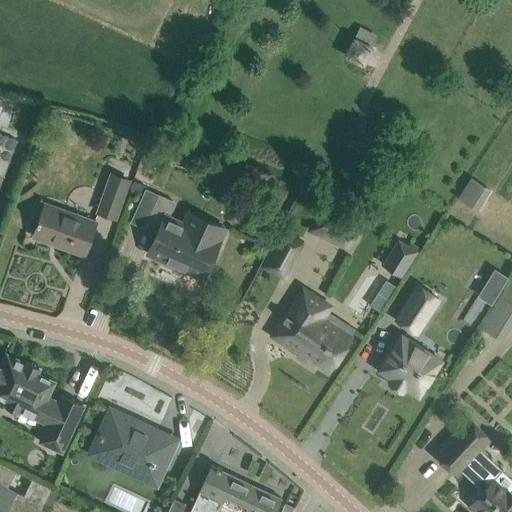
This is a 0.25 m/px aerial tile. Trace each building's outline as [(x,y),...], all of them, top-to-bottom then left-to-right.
[(0,175),(3,176),(10,158),(18,138),(0,131),(0,175)] [(173,150),(170,160),(187,165),(185,170),(197,173),(201,157),(173,150)] [(115,217),(128,181),(111,175),(99,211),(115,217)] [(473,177),(460,199),(477,210),(490,188),(473,177)] [(134,182),(131,189),(143,194),(146,187),(134,182)] [(213,255),(226,226),(187,209),(182,220),(167,214),(174,199),(160,193),(147,221),(159,226),(147,252),(203,278),(213,255)] [(84,253),(95,222),(44,204),(37,224),(38,225),(35,235),(84,253)] [(358,225),(344,218),(332,240),(341,244),(346,234),(351,237),(358,225)] [(303,243),(282,232),(262,267),(283,279),(303,243)] [(399,274),(418,248),(409,242),(407,245),(398,239),(390,250),(382,262),(399,274)] [(507,272),(493,264),(477,292),(490,300),(507,272)] [(438,298),(418,285),(396,319),(416,332),(438,298)] [(330,370),(352,337),(323,318),(331,305),(303,287),(271,335),(298,352),(297,355),(314,366),(316,362),(330,370)] [(511,300),(501,294),(482,326),(497,336),(511,311),(511,300)] [(441,360),(415,343),(401,334),(378,370),(392,378),(389,383),(402,391),(405,387),(419,396),(441,360)] [(46,396),(53,381),(37,373),(40,366),(26,360),(25,363),(7,355),(1,368),(0,367),(0,395),(8,399),(5,406),(18,412),(20,409),(36,417),(37,415),(49,421),(40,441),(62,451),(84,404),(62,394),(58,402),(46,396)] [(158,476),(173,444),(173,443),(173,441),(172,440),(171,438),(170,437),(116,411),(114,411),(113,411),(111,411),(110,412),(109,413),(92,446),(92,449),(93,451),(94,453),(96,455),(98,456),(148,480),(151,481),(153,480),(155,479),(157,478),(158,476)] [(511,511),(511,492),(509,490),(507,492),(493,480),(503,469),(480,448),(490,437),(469,418),(435,455),(456,474),(460,469),(482,489),(469,503),(477,511),(511,511)] [(39,511),(52,487),(33,477),(24,496),(7,488),(16,469),(0,461),(0,511),(39,511)] [(274,511),(281,498),(221,469),(222,468),(217,466),(216,467),(212,465),(204,483),(189,511),(219,511),(228,495),(249,505),(246,511),(274,511)] [(175,498),(167,511),(181,511),(186,503),(175,498)]
